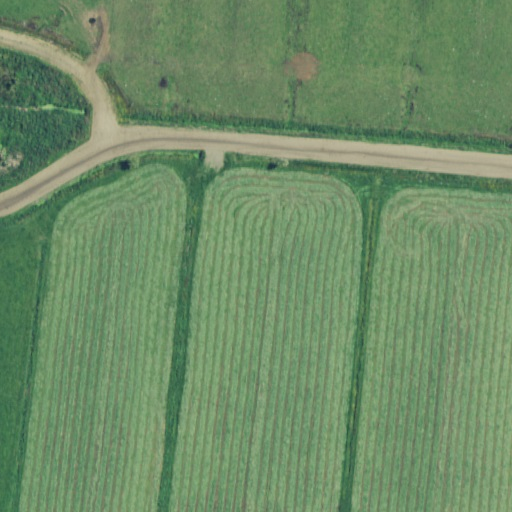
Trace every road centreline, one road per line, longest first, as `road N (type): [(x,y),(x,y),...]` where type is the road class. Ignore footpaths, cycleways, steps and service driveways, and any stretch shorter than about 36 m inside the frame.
road 1 (track): [(120,133),(511,164)]
road 2 (track): [(0,222),(17,218),(120,133),(65,56),(0,42)]
